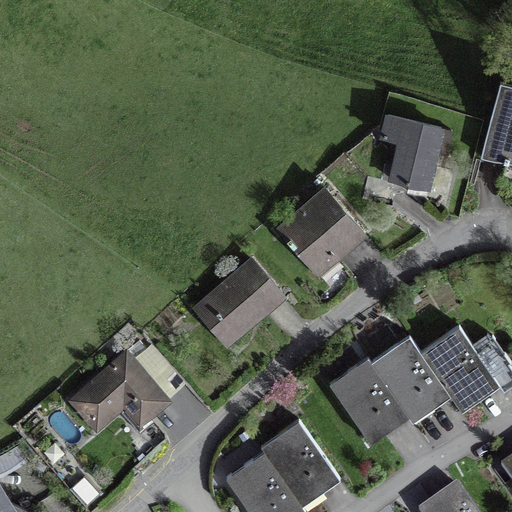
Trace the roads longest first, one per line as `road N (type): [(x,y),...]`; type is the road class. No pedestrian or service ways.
road 1 (residential): [(170,467),(330,323),(417,263),(475,238),(511,239)]
road 2 (residential): [(511,418),(358,511)]
